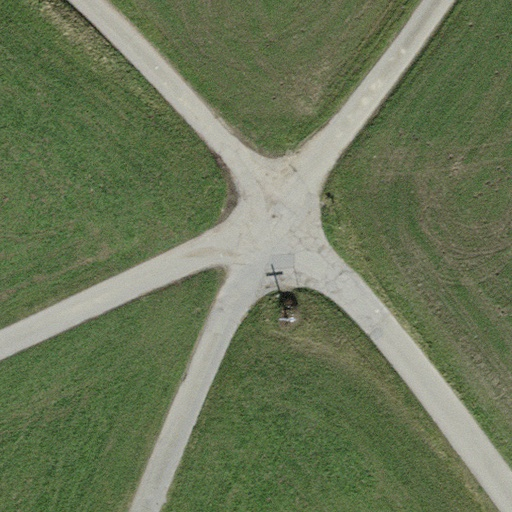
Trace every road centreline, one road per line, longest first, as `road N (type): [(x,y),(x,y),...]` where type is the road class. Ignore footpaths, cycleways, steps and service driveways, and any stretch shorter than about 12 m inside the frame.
road 1 (unclassified): [(280,210),(446,405),(511,501)]
road 2 (residential): [(149,511),(280,210)]
road 3 (track): [(280,210),(0,340)]
road 4 (track): [(280,210),(70,0)]
road 5 (unclassified): [(428,0),(280,210)]
